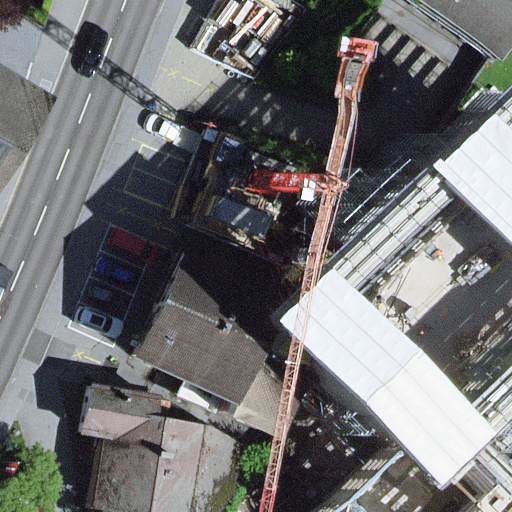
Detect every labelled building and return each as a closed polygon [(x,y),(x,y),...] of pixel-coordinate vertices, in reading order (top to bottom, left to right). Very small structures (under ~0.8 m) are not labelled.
[(511,0),(399,0),(487,60),(489,62),(511,27),(511,0)] [(0,149),(28,102),(0,85),(0,149)] [(483,375),(463,351),(491,322),(511,300),(511,209),(506,203),(461,157),(383,233),(330,284),(352,292),(317,360),(392,438),(393,439),(415,418),(440,443),(441,442),(474,411),(483,397),(483,375)] [(246,349),(253,333),(317,360),(352,292),(330,284),(282,265),(269,297),(177,254),(154,307),(246,349)] [(279,373),(283,364),(246,349),(154,307),(131,356),(181,379),(218,395),(221,397),(214,413),(270,437),(299,386),(279,373)] [(172,398),(209,414),(218,395),(181,379),(172,398)] [(83,498),(149,511),(180,511),(196,440),(197,435),(164,429),(168,412),(148,408),(150,399),(109,392),(86,387),(77,433),(95,437),(94,440),(83,498)] [(474,511),(492,495),(441,442),(440,443),(415,418),(393,439),(392,438),(327,502),(336,511),(474,511)] [(196,440),(180,511),(210,511),(221,494),(231,448),(196,440)] [(336,511),(327,502),(313,511),(336,511)]
